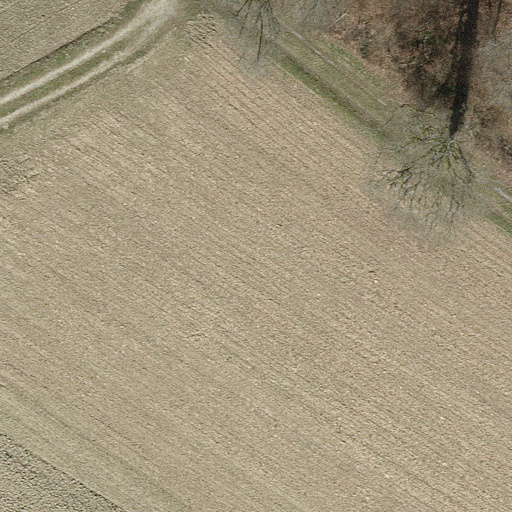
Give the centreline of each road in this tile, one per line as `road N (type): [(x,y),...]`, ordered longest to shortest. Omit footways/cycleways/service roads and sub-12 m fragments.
road 1 (track): [(511,192),(197,0)]
road 2 (track): [(0,111),(197,0)]
